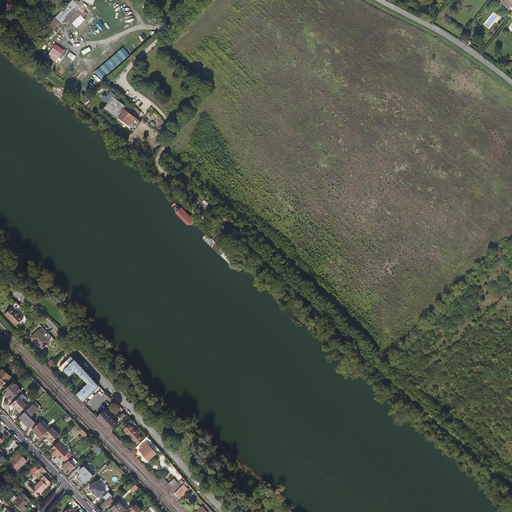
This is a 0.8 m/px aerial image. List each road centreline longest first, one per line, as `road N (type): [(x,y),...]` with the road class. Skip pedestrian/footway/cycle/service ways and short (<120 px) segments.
road 1 (residential): [(225,511),(75,349)]
road 2 (residential): [(511,83),(379,0)]
